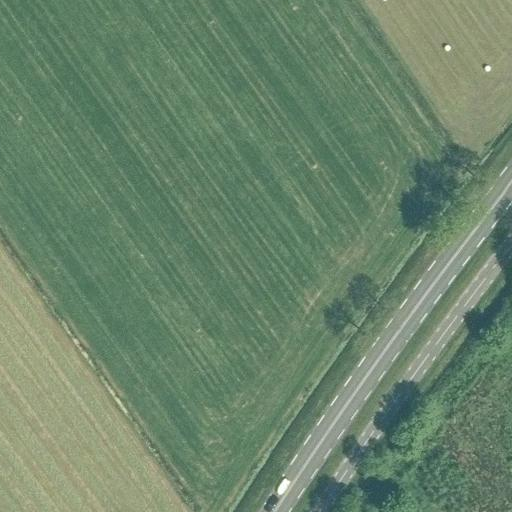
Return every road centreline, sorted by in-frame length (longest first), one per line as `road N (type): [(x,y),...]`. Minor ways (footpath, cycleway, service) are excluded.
road 1 (primary): [(273,511),(511,181)]
road 2 (unclassified): [(319,511),(511,243)]
